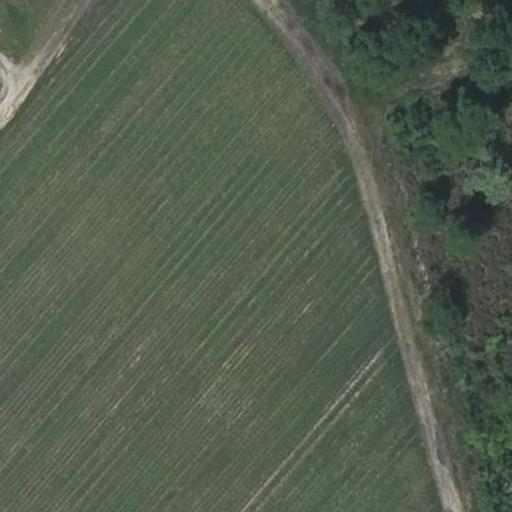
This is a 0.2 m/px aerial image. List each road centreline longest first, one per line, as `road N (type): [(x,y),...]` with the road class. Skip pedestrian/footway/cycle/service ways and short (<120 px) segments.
road 1 (track): [(252,0),(356,122),(457,511)]
road 2 (track): [(81,0),(0,110)]
